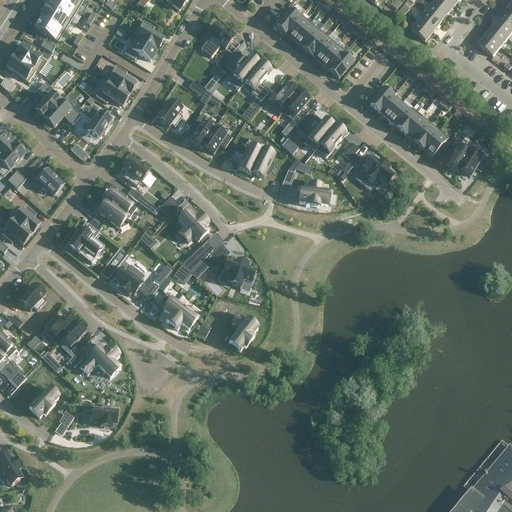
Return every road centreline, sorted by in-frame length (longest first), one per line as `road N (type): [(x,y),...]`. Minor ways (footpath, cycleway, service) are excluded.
road 1 (residential): [(218,0),(461,201)]
road 2 (residential): [(42,243),(188,350)]
road 3 (residential): [(133,119),(275,199)]
road 4 (residential): [(119,140),(183,188),(226,235)]
road 5 (residential): [(511,100),(449,50),(488,0)]
road 6 (residential): [(205,0),(133,119)]
road 7 (residential): [(89,180),(0,97)]
